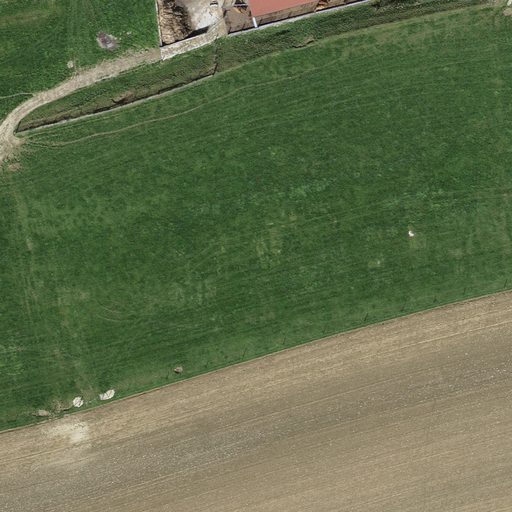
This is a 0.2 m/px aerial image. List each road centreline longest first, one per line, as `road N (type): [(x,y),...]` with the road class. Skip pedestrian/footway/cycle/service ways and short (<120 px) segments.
road 1 (motorway): [(511,171),(161,511)]
road 2 (motorway): [(342,511),(511,343)]
